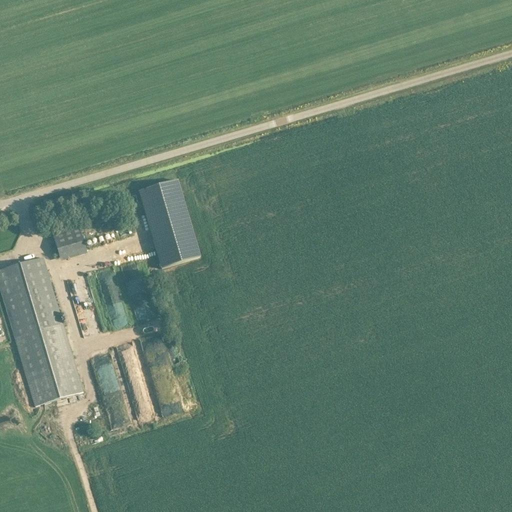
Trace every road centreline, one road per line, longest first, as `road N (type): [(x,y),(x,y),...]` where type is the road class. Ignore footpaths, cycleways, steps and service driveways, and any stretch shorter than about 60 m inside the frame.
road 1 (unclassified): [(0,205),(511,53)]
road 2 (unknown): [(20,199),(55,267),(90,371),(93,387),(73,429),(94,511)]
